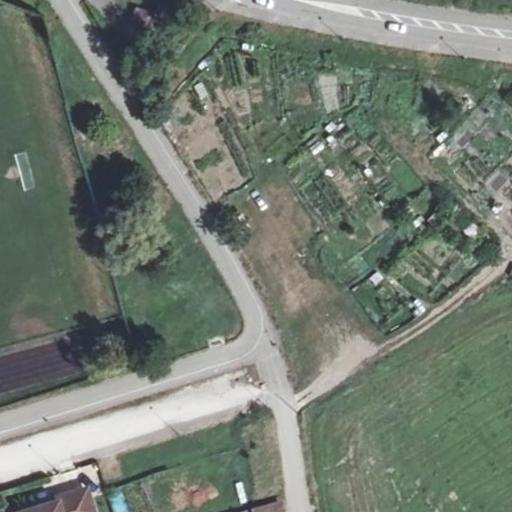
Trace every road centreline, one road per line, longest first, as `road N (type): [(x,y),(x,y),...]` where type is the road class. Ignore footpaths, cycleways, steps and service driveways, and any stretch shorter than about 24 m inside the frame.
road 1 (unclassified): [(511,32),(301,0)]
road 2 (residential): [(273,357),(295,441),(300,511)]
